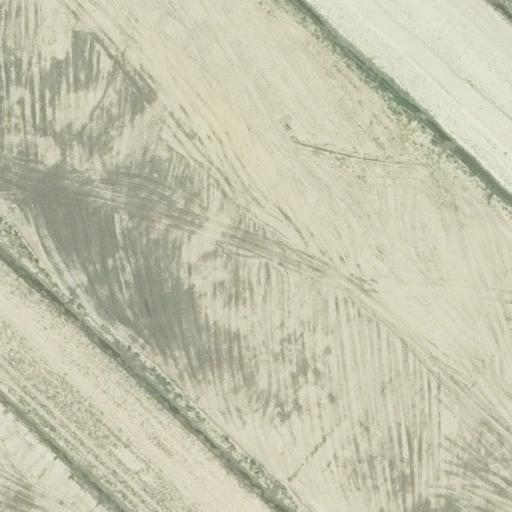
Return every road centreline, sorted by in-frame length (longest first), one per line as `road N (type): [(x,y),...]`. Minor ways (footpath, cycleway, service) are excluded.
road 1 (track): [(0,309),(227,511)]
road 2 (track): [(411,0),(511,93)]
